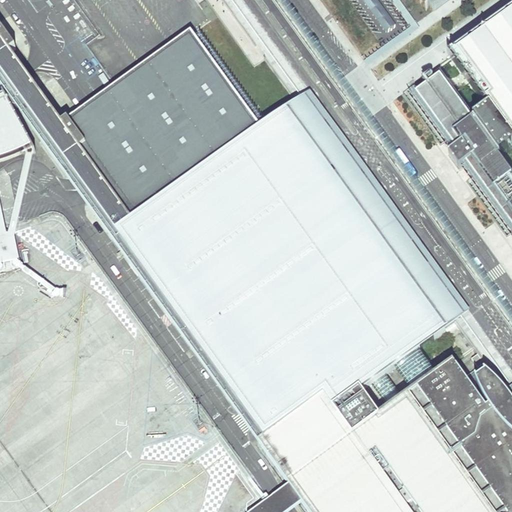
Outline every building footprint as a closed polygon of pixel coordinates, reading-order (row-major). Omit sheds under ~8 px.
[(298,106),(314,129),(304,136),(305,138),(297,144),(348,216),(357,209),(358,211),(368,203),(385,226),(375,234),(376,235),(367,241),(419,313),(427,307),(428,308),(439,301),(455,324),(461,319),(509,385),(511,383),(511,322),(278,0),(256,0),(247,7),(274,44),(312,96),(298,106)] [(390,0),(411,28),(367,59),(370,64),(417,30),(419,29),(397,0),(390,0)] [(426,0),(434,11),(449,0),(426,0)] [(511,14),(450,60),(483,106),(468,116),(439,76),(411,96),(448,151),(461,141),(471,155),(457,164),(511,236),(511,14)] [(0,272),(6,271),(4,261),(10,260),(12,270),(21,268),(20,261),(19,260),(18,259),(17,257),(15,254),(15,252),(14,250),(14,246),(15,241),(16,238),(34,153),(34,152),(32,149),(34,148),(12,108),(22,111),(107,227),(136,266),(259,441),(290,419),(309,405),(323,395),(340,416),(353,406),(364,398),(379,418),(393,408),(404,400),(386,376),(396,368),(414,393),(437,376),(420,351),(446,332),(445,331),(455,324),(439,301),(428,308),(427,307),(419,313),(367,241),(376,235),(375,234),(385,226),(368,203),(358,211),(357,209),(348,216),(297,144),(305,138),(304,136),(314,129),(298,106),(288,113),(287,112),(133,223),(81,152),(87,147),(68,122),(63,126),(11,54),(17,50),(0,27),(0,272)] [(511,511),(511,399),(508,394),(507,395),(484,364),(464,379),(453,364),(437,376),(414,393),(404,400),(393,408),(379,418),(364,398),(340,416),(323,395),(309,405),(290,419),(259,441),(255,445),(255,450),(269,471),(283,490),(251,511),(288,511),(304,502),(311,511),(511,511)]
